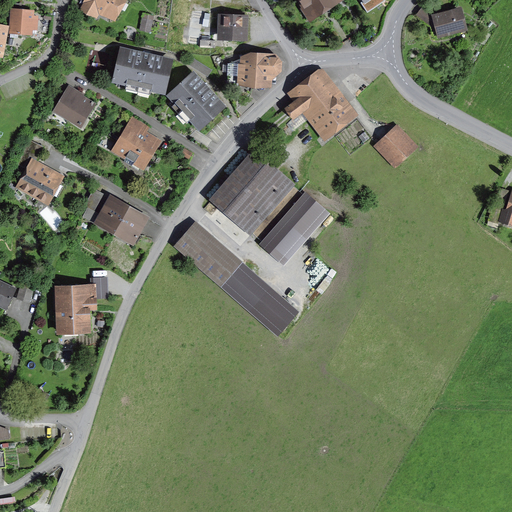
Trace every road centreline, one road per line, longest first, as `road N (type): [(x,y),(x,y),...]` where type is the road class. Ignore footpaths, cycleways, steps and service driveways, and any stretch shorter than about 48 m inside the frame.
road 1 (residential): [(87,419),(129,299),(218,164)]
road 2 (residential): [(69,76),(218,164)]
road 3 (residential): [(511,144),(418,94),(399,74),(394,53)]
road 4 (residential): [(218,164),(300,65)]
